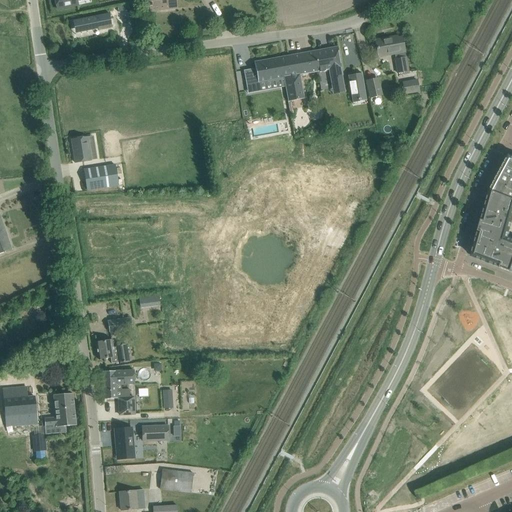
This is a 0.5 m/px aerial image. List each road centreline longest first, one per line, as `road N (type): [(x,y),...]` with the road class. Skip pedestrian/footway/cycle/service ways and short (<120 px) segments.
road 1 (unclassified): [(100,511),(45,67)]
road 2 (residential): [(45,67),(331,27),(397,0)]
road 3 (tertiary): [(432,266),(459,179),(511,80)]
road 4 (tertiary): [(358,443),(412,336),(432,266)]
road 5 (residential): [(458,269),(478,194),(506,138)]
